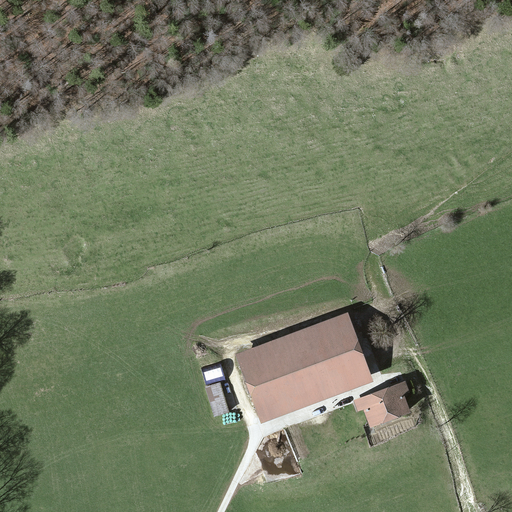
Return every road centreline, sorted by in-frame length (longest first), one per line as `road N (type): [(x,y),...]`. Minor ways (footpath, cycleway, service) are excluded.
road 1 (track): [(384,306),(444,432),(470,511)]
road 2 (track): [(511,155),(374,248)]
